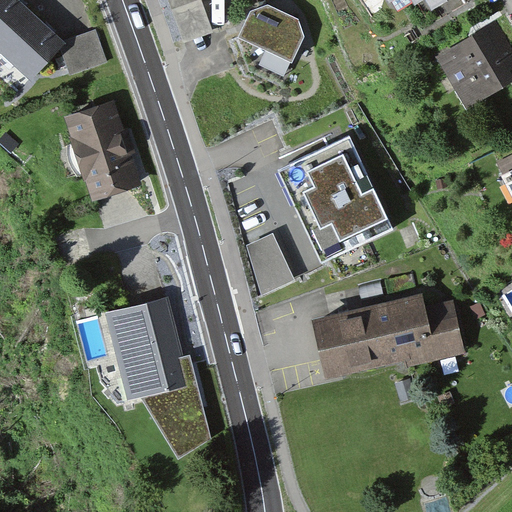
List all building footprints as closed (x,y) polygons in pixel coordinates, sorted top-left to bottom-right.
[(62,46),(13,0),(0,0),(0,50),(31,81),(61,51),(71,77),(106,63),(96,34),(62,46)] [(173,0),(189,47),(221,34),(208,0),(173,0)] [(465,0),(392,0),(401,14),(420,2),(432,18),(465,0)] [(261,13),(252,42),(304,66),(314,37),(307,19),(279,6),(261,13)] [(511,87),(511,48),(499,29),(444,57),(476,108),(511,87)] [(114,105),(68,121),(98,204),(144,188),(114,105)] [(350,139),(278,174),(323,268),(396,233),(350,139)] [(511,170),(501,176),(511,196),(511,170)] [(297,282),(274,233),(247,245),(263,298),(297,282)] [(359,286),(362,300),(384,296),(381,282),(359,286)] [(424,296),(311,322),(325,382),(404,364),(406,370),(467,356),(455,303),(427,309),(424,296)] [(166,302),(109,316),(128,401),(142,398),(177,463),(210,440),(187,359),(180,360),(166,302)]
